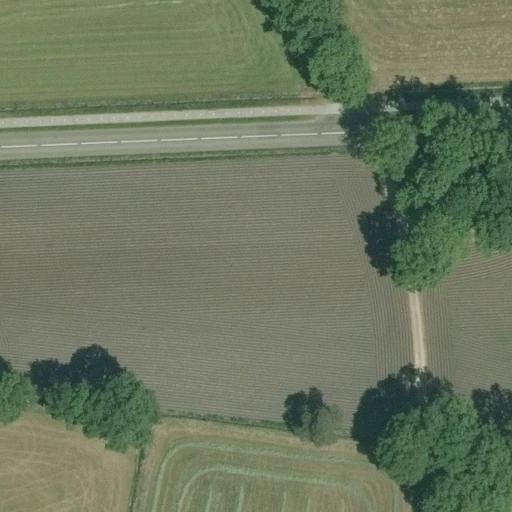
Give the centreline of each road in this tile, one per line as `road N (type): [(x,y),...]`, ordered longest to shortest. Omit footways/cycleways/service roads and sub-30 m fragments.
road 1 (secondary): [(511,126),(0,149)]
road 2 (track): [(351,108),(409,264),(426,511)]
